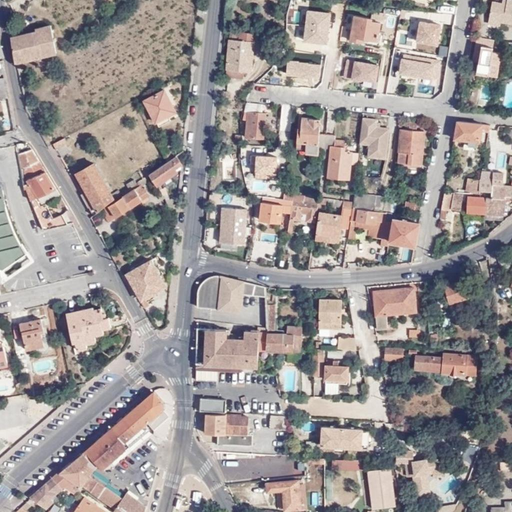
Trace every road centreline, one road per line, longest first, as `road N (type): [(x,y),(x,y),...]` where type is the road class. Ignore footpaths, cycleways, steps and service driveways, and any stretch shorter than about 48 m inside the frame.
road 1 (tertiary): [(215,0),(188,260)]
road 2 (secondary): [(158,360),(24,469),(0,499)]
road 3 (residential): [(299,400),(377,407),(354,278)]
road 4 (residential): [(263,92),(446,113)]
road 5 (tertiary): [(188,260),(271,278),(354,278)]
road 6 (residential): [(28,132),(113,273)]
road 7 (unknown): [(2,137),(37,241),(50,246),(85,227)]
road 8 (residential): [(446,113),(423,272)]
road 9 (residential): [(28,132),(0,5)]
